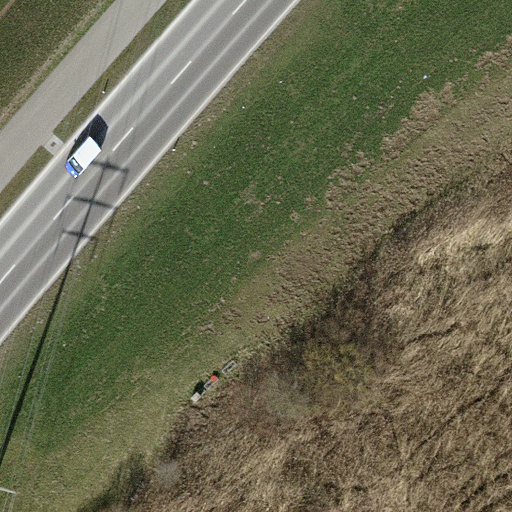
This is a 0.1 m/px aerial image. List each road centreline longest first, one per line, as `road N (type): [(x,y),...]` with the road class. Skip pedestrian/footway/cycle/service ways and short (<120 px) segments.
road 1 (secondary): [(240,0),(0,287)]
road 2 (track): [(0,169),(144,0)]
